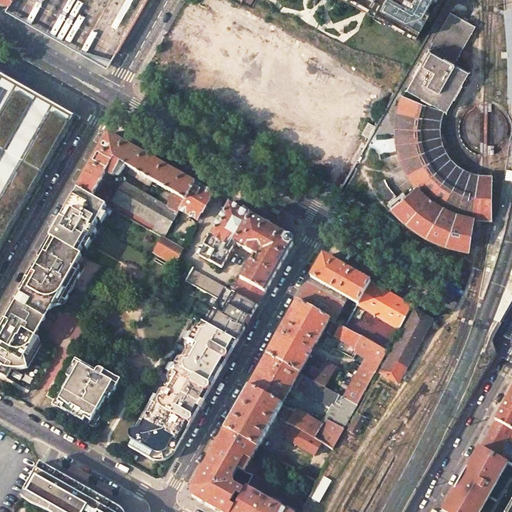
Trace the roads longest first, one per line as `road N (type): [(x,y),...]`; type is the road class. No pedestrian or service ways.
road 1 (residential): [(325,218),(165,500)]
road 2 (tertiary): [(113,97),(325,218)]
road 3 (unclassified): [(0,295),(113,97)]
road 4 (tertiary): [(325,218),(511,323)]
road 5 (unclassified): [(0,406),(165,500)]
road 6 (unclassified): [(425,511),(511,358)]
road 7 (tertiary): [(0,32),(113,97)]
